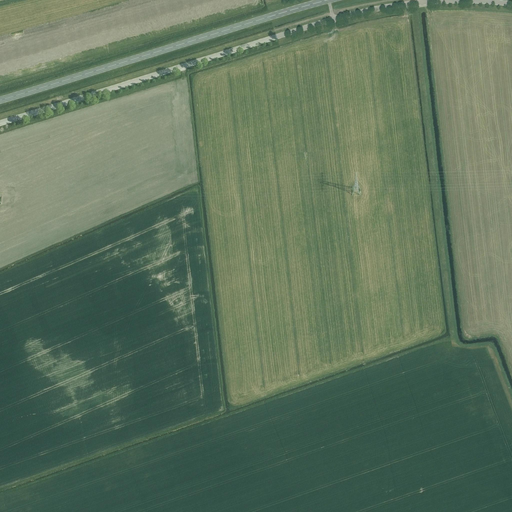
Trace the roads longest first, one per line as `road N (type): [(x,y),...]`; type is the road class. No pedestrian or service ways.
road 1 (unclassified): [(0,122),(376,8),(511,5)]
road 2 (primary): [(331,0),(0,100)]
